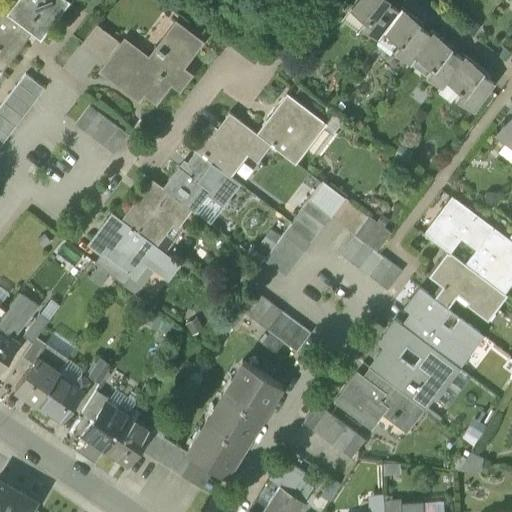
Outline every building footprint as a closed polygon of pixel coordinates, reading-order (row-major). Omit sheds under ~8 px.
[(19,0),(8,15),(25,29),(39,39),(55,18),(50,15),(61,0),(19,0)] [(377,40),(383,32),(399,11),(386,2),(387,0),(357,0),(351,9),(368,22),(362,29),(377,40)] [(409,64),(415,56),(431,35),(418,26),(421,22),(401,8),(399,11),(383,32),(399,45),(393,53),(409,64)] [(0,69),(0,70),(11,55),(7,52),(25,29),(8,15),(0,9),(0,69)] [(359,34),(362,29),(368,22),(351,9),(342,21),(359,34)] [(469,17),(461,28),(473,37),(481,26),(469,17)] [(148,57),(125,40),(122,43),(152,65),(160,54),(157,52),(178,24),(175,22),(148,57)] [(79,46),(98,60),(115,37),(96,23),(79,46)] [(144,95),(155,104),(171,83),(179,89),(190,74),(181,67),(201,41),(178,24),(157,52),(160,54),(152,65),(122,43),(125,40),(124,39),(121,42),(115,37),(98,60),(104,65),(99,71),(124,90),(129,84),(144,95)] [(377,40),(393,53),(399,45),(383,32),(377,40)] [(441,88),(446,81),(463,59),(450,50),(453,47),(433,32),(431,35),(415,56),(431,69),(426,77),(441,88)] [(409,64),(426,77),(431,69),(415,56),(409,64)] [(465,56),(463,59),(446,81),(460,91),(454,99),(473,113),(495,84),(481,74),(484,70),(465,56)] [(25,74),(18,83),(37,98),(44,88),(25,74)] [(446,81),(441,88),(437,93),(451,104),(454,99),(460,91),(446,81)] [(18,83),(11,93),(30,107),(37,98),(18,83)] [(139,102),(144,95),(129,84),(124,90),(139,102)] [(11,93),(4,102),(23,117),(30,107),(11,93)] [(268,117),(256,133),(270,144),(295,163),(307,148),(326,123),(286,93),(274,110),(277,113),(272,120),(268,117)] [(4,102),(0,106),(0,114),(15,126),(23,117),(4,102)] [(75,124),(85,131),(99,112),(90,105),(75,124)] [(497,133),(511,112),(511,109),(495,131),(497,133)] [(274,110),(268,117),(272,120),(277,113),(274,110)] [(85,131),(94,139),(109,120),(99,112),(85,131)] [(511,112),(497,133),(511,144),(511,112)] [(192,147),(195,150),(231,177),(247,155),(257,162),(270,144),(256,133),(240,121),(228,113),(217,128),(210,123),(192,147)] [(0,114),(0,129),(8,136),(15,126),(0,114)] [(333,114),(326,123),(307,148),(317,156),(343,122),(333,114)] [(118,127),(109,120),(94,139),(104,146),(118,127)] [(104,146),(113,153),(128,134),(118,127),(104,146)] [(0,129),(0,144),(1,145),(8,136),(0,129)] [(412,150),(399,145),(394,158),(407,163),(412,150)] [(178,166),(162,188),(190,209),(194,212),(210,191),(225,203),(239,183),(231,177),(195,150),(182,168),(178,166)] [(153,181),(122,220),(155,245),(173,222),(177,226),(190,209),(162,188),(153,181)] [(322,181),(307,200),(330,217),(344,198),(322,181)] [(209,223),(225,203),(210,191),(194,212),(209,223)] [(497,191),(485,191),(485,207),(498,207),(497,191)] [(447,251),(449,252),(460,238),(476,250),(493,228),(451,197),(423,233),(447,251)] [(307,200),(301,208),(323,225),(330,217),(307,200)] [(301,208),(295,217),(317,234),(323,225),(301,208)] [(166,253),(155,245),(122,220),(113,213),(90,244),(102,253),(132,275),(135,277),(146,262),(155,269),(168,279),(180,264),(166,253)] [(369,216),(354,235),(363,242),(373,249),(376,252),(390,232),(369,216)] [(291,222),(288,225),(311,242),(315,236),(317,234),(295,217),(291,222)] [(183,230),(177,226),(173,222),(155,245),(166,253),(183,230)] [(288,225),(282,234),(304,251),(311,242),(288,225)] [(260,243),(270,250),(276,242),(281,236),(271,228),(260,243)] [(511,242),(493,228),(476,250),(464,264),(500,291),(510,278),(511,279),(511,242)] [(281,236),(276,242),(298,259),(304,251),(282,234),(281,236)] [(339,254),(349,261),(363,242),(354,235),(339,254)] [(270,250),(269,251),(292,268),(298,259),(276,242),(270,250)] [(349,261),(359,268),(373,249),(363,242),(349,261)] [(359,268),(368,276),(382,257),(376,252),(373,249),(359,268)] [(285,276),(292,268),(269,251),(263,259),(285,276)] [(503,293),(500,291),(464,264),(449,252),(447,251),(428,276),(442,287),(433,298),(447,308),(455,297),(482,317),(490,307),(495,311),(507,296),(503,293)] [(120,281),(124,284),(132,275),(102,253),(95,262),(98,264),(110,273),(119,281),(120,281)] [(368,276),(378,283),(392,264),(382,257),(368,276)] [(146,262),(135,277),(143,284),(155,269),(146,262)] [(101,286),(110,273),(98,264),(89,278),(101,286)] [(392,264),(378,283),(383,287),(387,290),(401,271),(398,268),(392,264)] [(136,293),(143,284),(135,277),(132,275),(124,284),(136,293)] [(511,279),(510,278),(500,291),(503,293),(511,281),(511,279)] [(0,303),(8,291),(0,285),(0,303)] [(447,308),(433,298),(419,288),(404,309),(410,314),(402,323),(396,318),(395,319),(415,334),(459,367),(483,335),(447,308)] [(238,308),(248,316),(263,297),(253,289),(238,308)] [(14,299),(32,311),(39,303),(21,291),(14,299)] [(267,300),(263,297),(248,316),(258,323),(272,304),(267,300)] [(39,314),(47,320),(59,304),(51,298),(39,314)] [(0,316),(0,329),(6,334),(11,327),(18,332),(32,311),(14,299),(4,311),(0,316)] [(282,311),(272,304),(258,323),(267,330),(282,311)] [(162,315),(149,310),(144,325),(158,329),(162,315)] [(269,332),(277,337),(291,318),(282,311),(267,330),(269,332)] [(24,337),(33,344),(38,337),(49,321),(47,320),(39,314),(24,337)] [(204,329),(197,317),(185,323),(192,336),(204,329)] [(301,325),(291,318),(277,337),(283,342),(286,345),(301,325)] [(383,378),(399,356),(406,346),(415,334),(395,319),(378,342),(384,347),(369,367),(383,378)] [(310,332),(301,325),(286,345),(296,352),(310,332)] [(0,370),(19,342),(6,334),(0,329),(0,370)] [(46,344),(67,358),(68,357),(77,345),(56,330),(46,344)] [(277,337),(269,332),(261,343),(275,354),(283,342),(277,337)] [(459,367),(415,334),(406,346),(420,356),(413,366),(399,356),(383,378),(423,408),(432,397),(435,399),(459,367)] [(46,344),(38,337),(33,344),(23,358),(32,364),(36,358),(46,344)] [(384,347),(378,342),(363,362),(369,367),(384,347)] [(46,344),(36,358),(57,372),(67,358),(46,344)] [(82,367),(68,357),(67,358),(57,372),(76,385),(81,377),(82,367)] [(15,388),(36,403),(57,372),(36,358),(32,364),(15,388)] [(89,375),(100,383),(111,365),(101,358),(89,375)] [(213,468),(225,476),(240,451),(241,451),(246,442),(261,418),(261,419),(267,409),(266,409),(282,385),(242,360),(214,405),(186,450),(185,451),(192,456),(203,462),(213,468)] [(381,412),(406,431),(424,408),(423,408),(383,378),(369,367),(362,376),(357,373),(335,402),(369,428),(381,412)] [(459,367),(435,399),(446,408),(470,376),(459,367)] [(76,385),(57,372),(36,403),(39,409),(46,414),(52,414),(63,421),(89,382),(81,377),(76,385)] [(107,400),(127,413),(135,400),(116,387),(109,397),(107,400)] [(85,406),(98,414),(107,400),(109,397),(95,389),(85,406)] [(84,436),(105,450),(129,414),(127,413),(107,400),(98,414),(84,436)] [(303,423),(312,430),(327,411),(317,404),(303,423)] [(312,430),(322,437),(336,418),(327,411),(312,430)] [(153,431),(129,414),(105,450),(130,466),(141,449),(153,431)] [(472,417),(460,437),(473,445),(486,425),(472,417)] [(322,437),(332,444),(346,425),(336,418),(322,437)] [(355,432),(346,425),(332,444),(341,451),(355,432)] [(141,449),(150,455),(162,436),(153,431),(141,449)] [(353,460),(355,461),(358,456),(368,441),(355,432),(341,451),(353,460)] [(150,455),(160,462),(172,442),(162,436),(150,455)] [(160,462),(171,468),(183,448),(172,442),(160,462)] [(171,468),(181,474),(192,456),(185,451),(186,450),(183,448),(171,468)] [(459,470),(479,472),(483,458),(470,452),(459,470)] [(181,474),(191,481),(203,462),(192,456),(181,474)] [(280,486),(292,493),(295,489),(302,477),(304,473),(281,457),(267,477),(280,486)] [(213,468),(203,462),(191,481),(202,488),(213,468)] [(341,483),(329,475),(318,492),(330,500),(341,483)] [(295,496),(303,501),(314,485),(302,477),(295,489),(298,491),(295,496)] [(0,511),(27,511),(35,499),(0,478),(0,511)] [(280,486),(262,511),(278,511),(292,493),(280,486)] [(292,493),(278,511),(295,511),(303,501),(295,496),(292,493)] [(373,511),(382,511),(381,496),(372,496),(373,511)] [(384,500),(384,511),(400,511),(400,503),(402,502),(402,499),(384,500)] [(442,511),(442,500),(421,501),(421,511),(442,511)] [(400,511),(421,511),(421,501),(402,502),(400,503),(400,511)]
